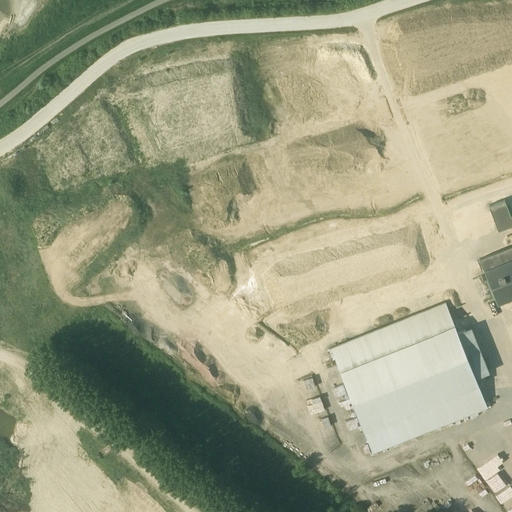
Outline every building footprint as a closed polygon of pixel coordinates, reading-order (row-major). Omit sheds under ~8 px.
[(511,213),(510,214),(504,199),(488,205),(498,230),(511,224),(511,245),(479,259),(497,303),(511,297),(511,213)] [(372,452),(487,406),(446,302),(330,348),(372,452)] [(465,448),(476,467),(486,462),(474,442),(465,448)] [(422,462),(426,470),(449,461),(445,452),(422,462)] [(376,489),(388,485),(385,477),(373,482),(376,489)]
